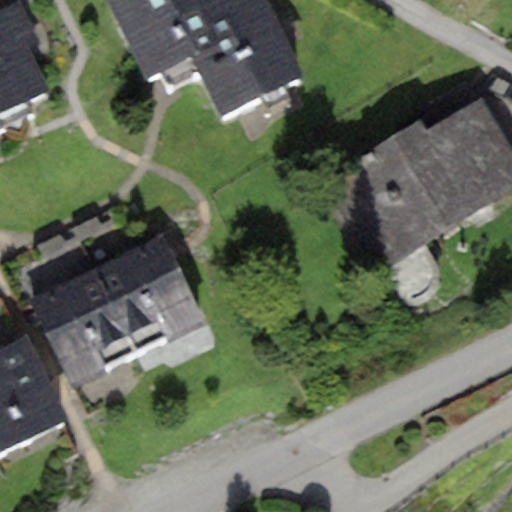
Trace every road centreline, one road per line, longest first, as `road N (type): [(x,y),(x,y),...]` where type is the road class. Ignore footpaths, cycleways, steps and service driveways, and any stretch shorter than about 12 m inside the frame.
road 1 (residential): [(173,511),(511,352)]
road 2 (track): [(511,66),(383,0)]
